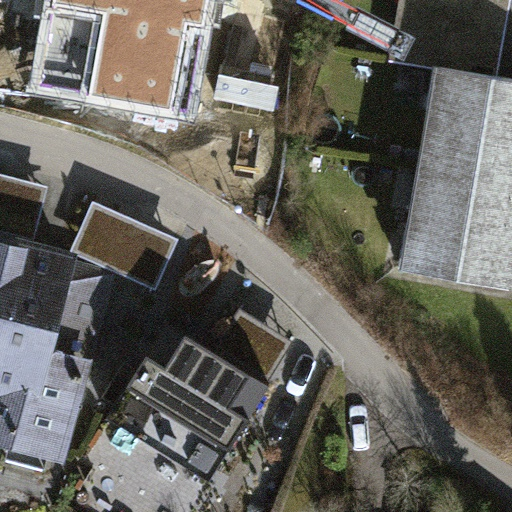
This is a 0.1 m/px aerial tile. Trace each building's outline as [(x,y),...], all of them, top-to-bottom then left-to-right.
[(404,0),(395,56),(391,55),(390,61),(450,71),(497,79),(498,75),(508,17),(511,0),(404,0)] [(497,79),(450,71),(444,107),(436,106),(435,110),(438,110),(419,225),(415,224),(414,228),(423,230),(417,269),(511,285),(511,281),(511,77),(498,75),(497,79)] [(46,185),(0,172),(0,226),(33,235),(46,185)] [(176,237),(91,200),(69,249),(154,287),(176,237)] [(0,242),(0,428),(53,443),(71,377),(81,379),(111,273),(45,255),(0,242)] [(214,348),(268,382),(294,340),(241,307),(214,348)] [(214,348),(168,319),(108,415),(211,479),(271,384),(268,382),(214,348)]
